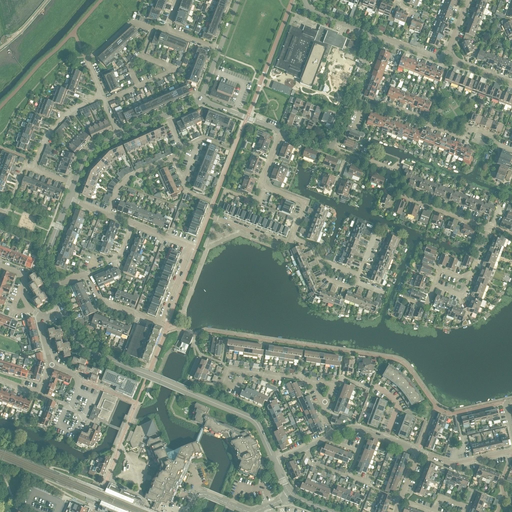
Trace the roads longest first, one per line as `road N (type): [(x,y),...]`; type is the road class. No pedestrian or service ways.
road 1 (tertiary): [(274,461),(255,422),(92,353),(62,311)]
road 2 (residential): [(131,224),(191,246),(161,324),(106,304),(88,275)]
road 3 (residential): [(511,147),(467,130),(464,139),(350,98)]
road 4 (residential): [(490,226),(401,194),(394,173),(348,156)]
